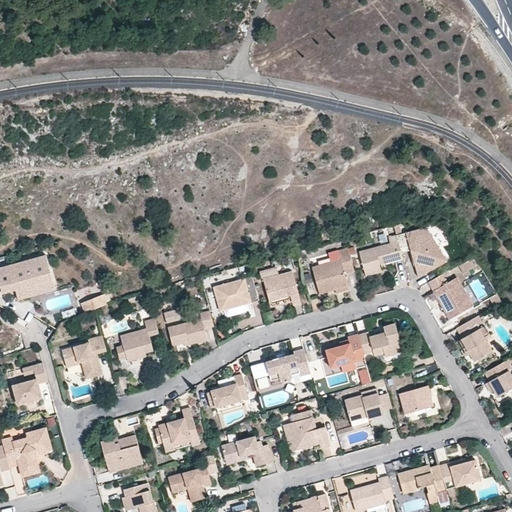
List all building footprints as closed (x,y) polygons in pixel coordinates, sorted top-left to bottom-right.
[(416,231),(417,236),(429,233),(427,228),(416,231)] [(413,258),(414,256),(416,260),(414,262),(419,276),(428,270),(448,259),(440,245),(435,246),(429,233),(417,236),(416,231),(396,236),(398,240),(401,253),(411,250),(413,258)] [(401,253),(398,240),(359,251),(366,275),(381,271),(381,268),(380,264),(387,262),(403,257),(401,253)] [(337,250),(339,258),(330,261),(312,267),(320,293),(335,289),(347,285),(344,273),(354,271),(348,248),(337,250)] [(339,258),(337,250),(328,253),(330,261),(339,258)] [(52,277),(46,253),(32,257),(0,265),(0,286),(1,292),(15,288),(52,277)] [(463,272),(474,266),(471,260),(460,265),(463,272)] [(280,274),(278,267),(261,272),(263,279),(280,274)] [(263,279),(269,300),(290,295),(292,301),(293,305),(301,302),(292,271),(280,274),(263,279)] [(461,283),(457,277),(448,282),(442,273),(429,281),(442,304),(450,300),(458,313),(473,304),(461,283)] [(259,301),(252,276),(215,287),(222,311),(226,309),(247,304),(252,303),(259,301)] [(18,298),(55,287),(52,277),(15,288),(18,298)] [(106,301),(102,292),(80,301),(84,310),(94,306),(106,301)] [(444,308),(448,306),(453,316),(458,313),(450,300),(442,304),(444,308)] [(249,311),(247,304),(226,309),(228,317),(249,311)] [(202,320),(182,324),(169,328),(174,345),(185,342),(189,341),(190,344),(207,340),(204,329),(214,326),(213,323),(210,312),(200,314),(202,320)] [(461,336),(459,337),(472,360),(491,349),(478,326),(482,324),(477,315),(456,327),(461,336)] [(145,321),(147,329),(121,336),(123,345),(126,357),(144,352),(154,350),(150,337),(159,334),(154,319),(145,321)] [(388,336),(383,337),(382,334),(372,336),(371,333),(359,336),(364,355),(375,351),(376,356),(387,353),(388,355),(405,350),(396,323),(385,326),(387,332),(388,336)] [(348,339),(348,343),(340,345),(326,350),(328,357),(331,368),(365,359),(364,355),(359,336),(358,334),(347,337),(348,339)] [(97,355),(94,356),(93,353),(97,352),(106,351),(102,335),(88,339),(89,342),(62,350),(65,360),(81,356),(82,360),(86,359),(89,368),(92,367),(94,375),(102,373),(97,355)] [(126,357),(123,345),(115,347),(119,359),(126,357)] [(294,354),(284,357),(284,361),(280,362),(279,358),(268,362),(271,375),(280,373),(281,379),(282,381),(284,382),(286,382),(292,381),(293,378),(293,375),(300,373),(301,376),(311,373),(304,349),(294,352),(294,354)] [(146,356),(144,352),(126,357),(127,361),(146,356)] [(82,360),(81,356),(65,360),(66,366),(83,361),(82,360)] [(511,368),(507,360),(485,372),(490,382),(486,384),(489,390),(491,390),(493,388),(496,392),(498,396),(511,387),(511,379),(508,372),(511,369),(511,368)] [(34,371),(36,379),(13,386),(17,403),(26,401),(31,400),(41,397),(38,383),(47,380),(42,362),(32,365),(34,371)] [(22,368),(23,373),(34,371),(32,365),(22,368)] [(358,369),(361,382),(371,380),(368,366),(358,369)] [(236,384),(225,386),(227,390),(222,391),(221,388),(211,390),(212,392),(206,393),(210,407),(216,406),(216,407),(240,400),(241,400),(240,396),(248,393),(242,374),(234,376),(234,379),(236,384)] [(399,393),(405,413),(435,405),(429,385),(399,393)] [(379,396),(378,393),(363,397),(362,394),(344,400),(349,417),(367,412),(368,414),(369,417),(384,412),(383,410),(379,396)] [(393,407),(388,393),(379,396),(383,410),(393,407)] [(181,411),(183,419),(171,422),(166,424),(158,426),(158,429),(155,430),(158,445),(162,444),(171,441),(173,446),(190,441),(191,446),(199,444),(191,416),(189,409),(181,411)] [(324,426),(316,428),(311,409),(291,415),(293,421),(287,423),(293,443),(297,446),(301,448),(319,444),(321,447),(330,445),(324,426)] [(287,423),(284,424),(292,456),(297,446),(293,443),(287,423)] [(37,463),(32,464),(31,456),(35,451),(50,447),(45,429),(33,432),(26,434),(27,439),(13,443),(11,438),(4,440),(2,441),(3,444),(8,464),(18,462),(19,466),(22,477),(25,476),(39,472),(37,463)] [(226,458),(245,453),(252,451),(254,457),(261,455),(263,462),(272,460),(268,443),(262,445),(260,439),(256,439),(255,435),(237,440),(239,448),(233,449),(232,442),(221,444),(226,458)] [(116,441),(117,444),(113,444),(112,439),(100,442),(104,458),(106,464),(112,463),(115,471),(141,464),(134,436),(116,441)] [(163,448),(165,453),(191,446),(190,441),(173,446),(171,441),(162,444),(163,448)] [(0,486),(3,486),(0,473),(0,472),(10,470),(10,469),(8,464),(3,444),(0,444),(0,486)] [(36,459),(38,455),(51,451),(50,447),(35,451),(31,456),(32,464),(37,463),(36,459)] [(226,458),(227,463),(247,457),(245,453),(226,458)] [(261,455),(254,457),(256,464),(263,462),(261,455)] [(440,466),(446,489),(482,479),(476,459),(466,462),(452,466),(451,463),(440,466)] [(112,463),(106,464),(108,473),(115,471),(112,463)] [(424,487),(424,485),(427,484),(428,490),(428,492),(430,502),(439,500),(437,492),(446,489),(440,466),(439,465),(430,467),(429,465),(410,470),(410,473),(406,474),(406,471),(398,474),(402,492),(409,489),(411,492),(423,489),(424,487)] [(205,497),(202,487),(201,483),(209,481),(205,466),(166,477),(171,492),(186,488),(189,487),(193,501),(205,497)] [(378,483),(379,486),(366,489),(365,486),(350,490),(355,509),(383,501),(383,498),(393,495),(388,476),(377,479),(378,483)] [(153,502),(147,483),(124,489),(126,497),(123,498),(126,510),(135,507),(139,507),(140,511),(156,511),(154,502),(153,502)] [(126,497),(124,489),(114,492),(117,499),(123,498),(126,497)] [(311,499),(311,501),(308,502),(307,499),(295,503),(296,508),(292,509),(293,511),(329,511),(325,495),(311,499)] [(369,511),(387,511),(386,503),(368,507),(369,511)]
